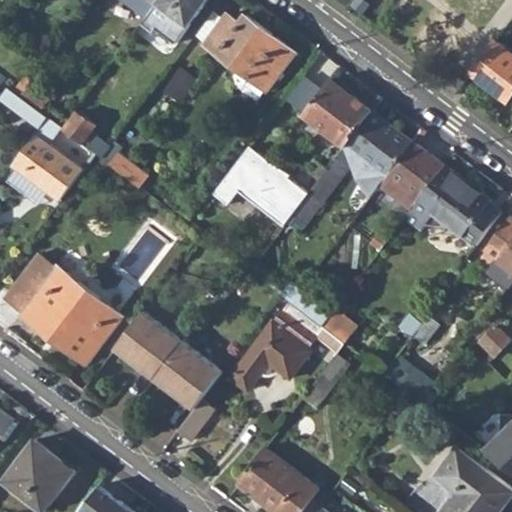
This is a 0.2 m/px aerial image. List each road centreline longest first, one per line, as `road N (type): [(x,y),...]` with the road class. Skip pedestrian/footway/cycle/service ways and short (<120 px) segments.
road 1 (residential): [(293,0),(511,163)]
road 2 (residential): [(213,511),(0,353)]
